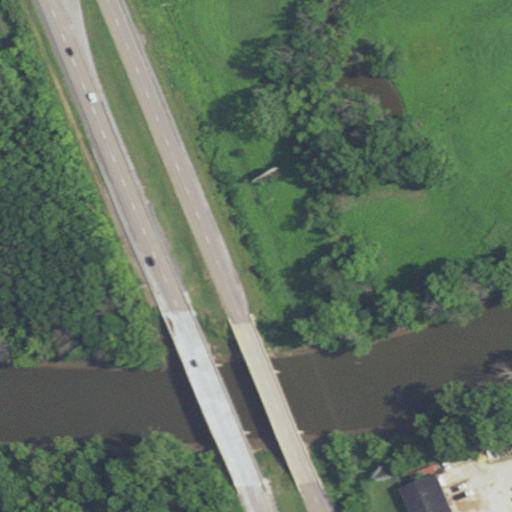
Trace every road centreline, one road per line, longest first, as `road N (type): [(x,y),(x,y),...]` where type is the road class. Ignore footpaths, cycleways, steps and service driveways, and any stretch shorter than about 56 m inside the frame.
road 1 (trunk): [(49,0),(199,359)]
road 2 (trunk): [(258,344),(111,0)]
